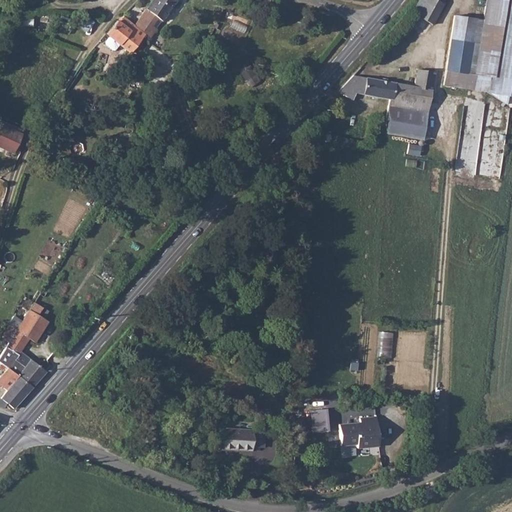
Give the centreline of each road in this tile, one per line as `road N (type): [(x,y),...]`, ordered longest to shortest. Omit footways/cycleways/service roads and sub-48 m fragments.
road 1 (primary): [(369,31),(20,428)]
road 2 (unclassified): [(272,511),(198,495),(20,428)]
road 3 (unclassified): [(122,0),(40,122),(0,226)]
road 4 (unclassified): [(511,438),(347,505),(297,511)]
